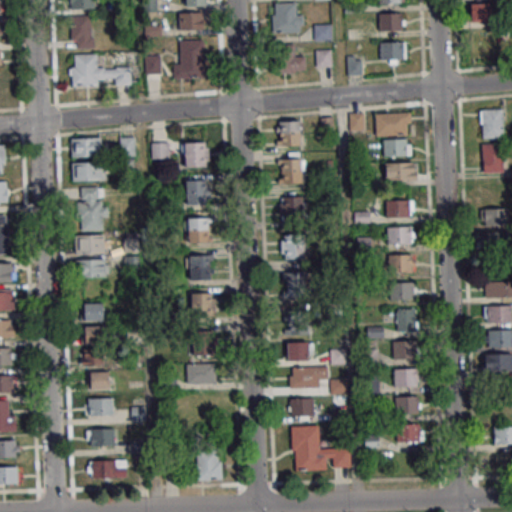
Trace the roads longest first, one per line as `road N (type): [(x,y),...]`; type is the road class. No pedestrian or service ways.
road 1 (residential): [(511,81),(0,125)]
road 2 (residential): [(54,511),(31,0)]
road 3 (residential): [(457,511),(435,0)]
road 4 (residential): [(10,511),(511,496)]
road 5 (residential): [(238,106),(255,511)]
